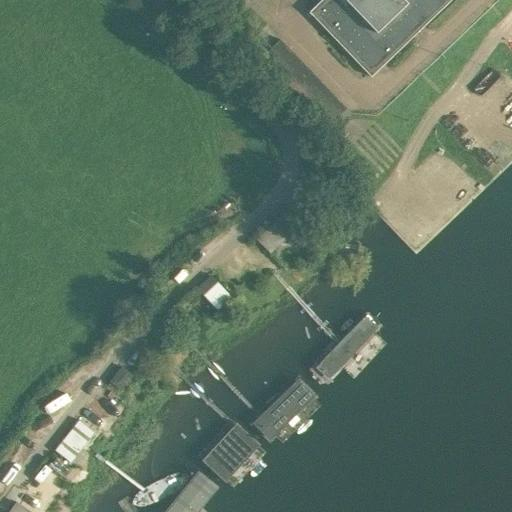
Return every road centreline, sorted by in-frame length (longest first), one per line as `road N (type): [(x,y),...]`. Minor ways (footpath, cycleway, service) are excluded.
road 1 (residential): [(0,511),(101,375),(261,212),(285,185),(289,166)]
road 2 (unclassified): [(289,166),(277,129),(151,0)]
